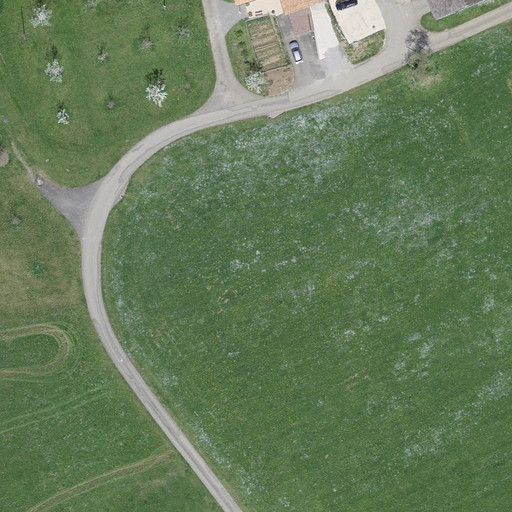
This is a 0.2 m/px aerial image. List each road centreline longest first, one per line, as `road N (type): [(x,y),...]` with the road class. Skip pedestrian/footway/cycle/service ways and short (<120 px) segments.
road 1 (track): [(511,8),(338,84),(171,132),(133,159),(107,193),(91,250),(99,320),(125,368),(234,511)]
road 2 (track): [(96,217),(17,159),(0,91)]
